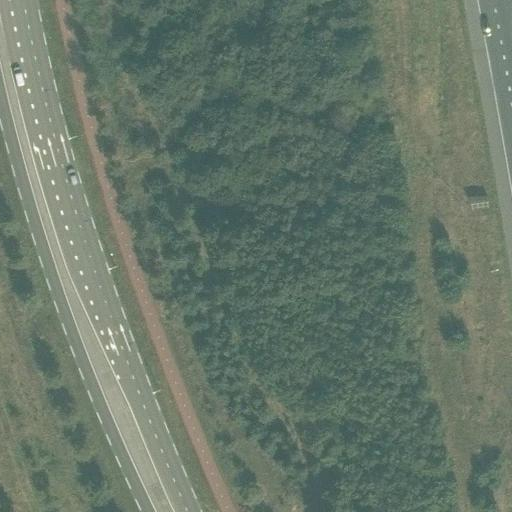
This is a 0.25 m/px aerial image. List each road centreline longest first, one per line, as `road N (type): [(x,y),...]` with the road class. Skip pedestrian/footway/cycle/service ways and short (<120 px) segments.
road 1 (secondary): [(186,511),(93,275),(22,0)]
road 2 (secondary): [(0,94),(54,288),(148,511)]
